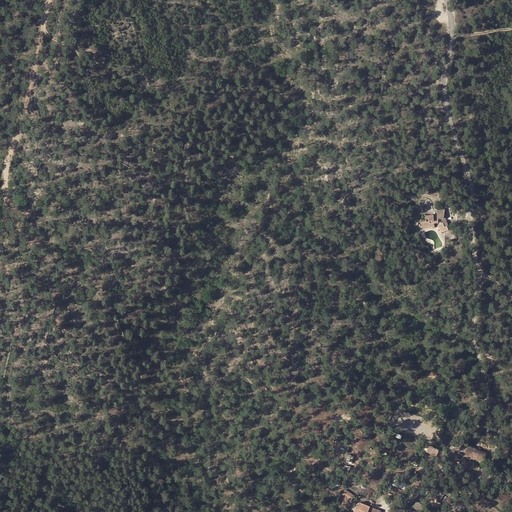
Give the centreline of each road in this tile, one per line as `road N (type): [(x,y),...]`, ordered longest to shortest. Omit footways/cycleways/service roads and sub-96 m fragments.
road 1 (unclassified): [(482,473),(498,428),(473,333),(474,189),(443,77),(454,37),(447,0)]
road 2 (track): [(0,237),(8,157),(51,0)]
road 3 (track): [(387,511),(434,479),(445,446),(488,390)]
